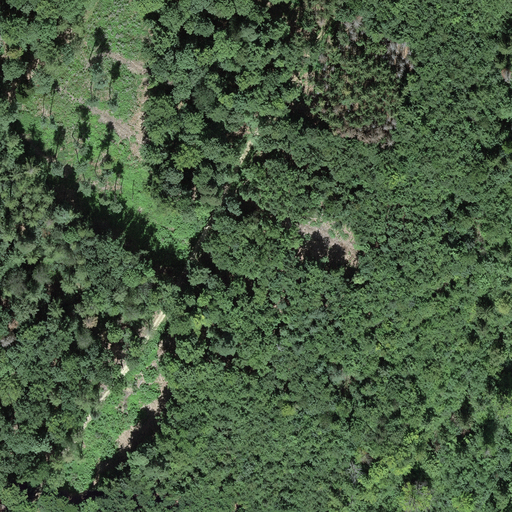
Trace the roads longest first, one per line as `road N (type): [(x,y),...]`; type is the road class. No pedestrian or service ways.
road 1 (track): [(337,0),(114,386),(22,511)]
road 2 (track): [(511,293),(368,511)]
road 3 (track): [(0,111),(85,30),(98,0)]
